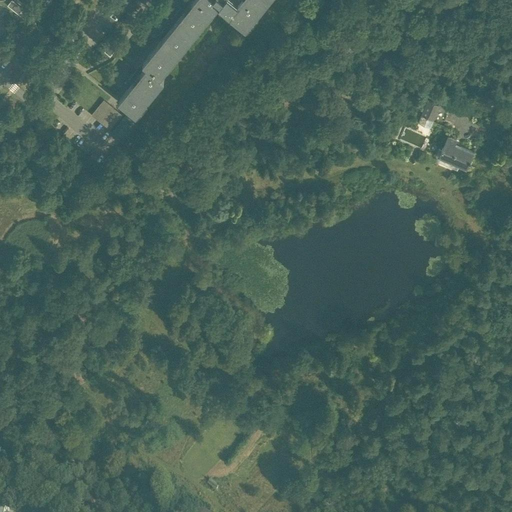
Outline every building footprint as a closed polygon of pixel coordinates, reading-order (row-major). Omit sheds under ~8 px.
[(11,0),(8,5),(19,14),(23,8),(13,0),(11,0)] [(37,0),(33,6),(39,10),(46,0),(37,0)] [(192,0),(143,62),(146,65),(119,99),(136,113),(164,79),(160,76),(219,3),(230,12),(228,14),(246,28),(268,0),(192,0)] [(35,18),(24,9),(19,14),(31,23),(35,18)] [(457,109),(460,103),(448,97),(445,104),(457,109)] [(121,114),(103,99),(92,113),(110,128),(121,114)] [(430,127),(433,121),(439,105),(428,100),(418,122),(430,127)] [(127,112),(111,131),(113,132),(119,137),(127,144),(142,125),(130,114),(127,112)] [(466,167),(473,151),(454,143),(456,138),(449,135),(440,156),(466,167)] [(0,326),(4,330),(11,322),(5,317),(0,322),(0,326)] [(58,395),(92,378),(87,365),(52,384),(58,395)]
